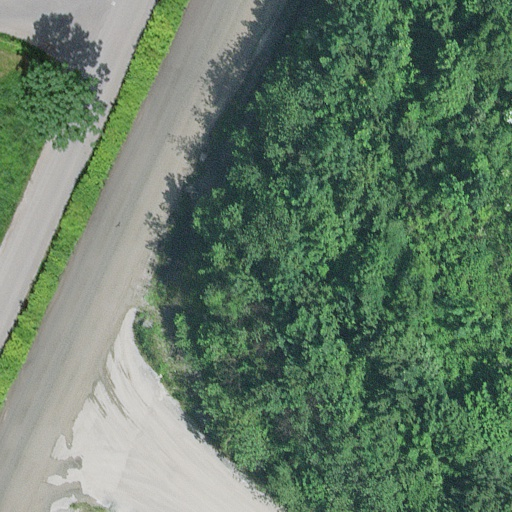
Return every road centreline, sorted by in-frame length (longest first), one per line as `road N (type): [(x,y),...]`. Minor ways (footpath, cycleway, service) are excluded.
road 1 (residential): [(0,308),(126,28)]
road 2 (residential): [(0,11),(83,13),(126,28)]
